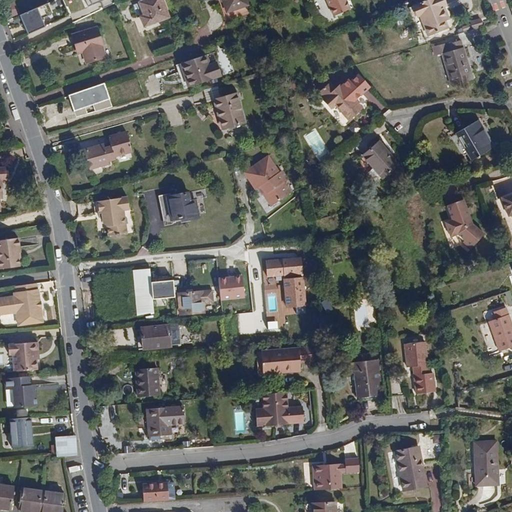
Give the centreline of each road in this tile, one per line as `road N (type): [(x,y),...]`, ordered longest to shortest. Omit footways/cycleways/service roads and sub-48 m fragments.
road 1 (residential): [(0,32),(59,217),(90,464)]
road 2 (residential): [(90,464),(314,445),(431,418)]
road 3 (unknown): [(36,144),(198,96)]
road 4 (unknown): [(32,131),(160,78)]
